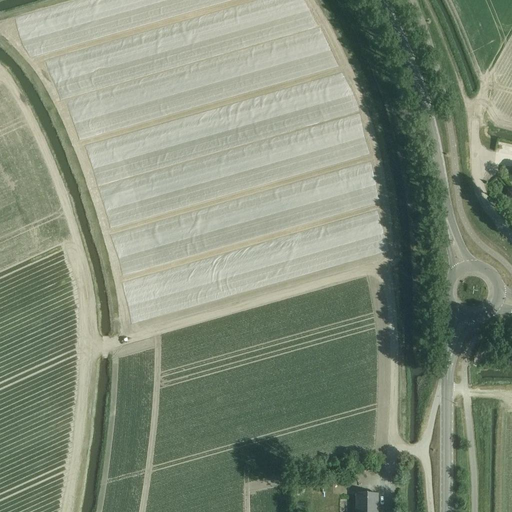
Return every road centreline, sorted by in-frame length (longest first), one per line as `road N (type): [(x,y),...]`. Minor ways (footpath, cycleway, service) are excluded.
road 1 (secondary): [(446,223),(430,126),(377,0)]
road 2 (track): [(425,0),(472,120),(475,157)]
road 3 (secondary): [(445,511),(446,375)]
